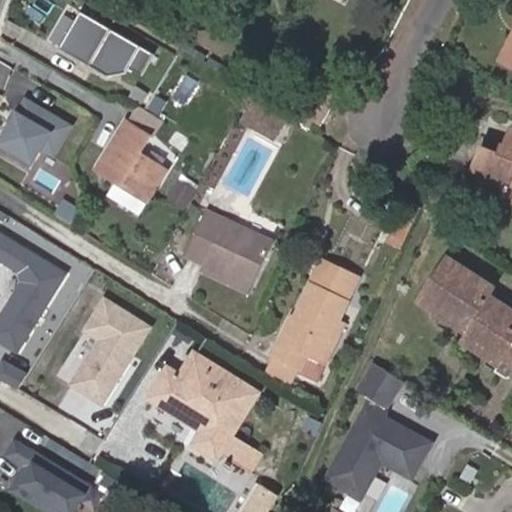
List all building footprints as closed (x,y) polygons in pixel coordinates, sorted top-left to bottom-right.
[(81,10),(59,47),(108,76),(125,73),(129,67),(142,74),(154,54),(81,10)] [(511,42),(502,62),(511,67),(511,42)] [(295,108),(324,122),(338,95),(352,81),(327,68),(318,85),(309,81),(295,108)] [(185,71),(168,98),(222,132),(230,121),(213,110),(223,95),(185,71)] [(270,98),(279,82),(260,71),(251,87),(270,98)] [(25,97),(0,138),(0,150),(29,167),(41,148),(53,155),(71,124),(25,97)] [(284,122),(254,104),(243,122),(274,140),(284,122)] [(150,137),(126,122),(97,169),(116,181),(108,195),(138,214),(146,200),(147,201),(167,170),(140,153),(150,137)] [(506,184),(500,199),(511,203),(511,131),(500,159),(480,151),(473,171),(480,174),(506,184)] [(506,184),(480,174),(474,188),(500,199),(506,184)] [(65,219),(76,226),(84,213),(73,206),(65,219)] [(271,243),(207,212),(187,256),(205,265),(202,271),(248,292),(271,243)] [(46,252),(53,239),(31,227),(24,239),(46,252)] [(66,274),(0,233),(0,261),(21,274),(22,289),(0,325),(0,343),(17,354),(66,274)] [(511,373),(511,310),(490,296),(495,289),(448,257),(418,301),(467,334),(462,341),(511,373)] [(297,318),(278,357),(299,367),(302,368),(308,355),(327,363),(345,325),(340,323),(359,280),(320,262),(312,280),(314,281),(297,318)] [(154,328),(105,298),(84,332),(97,340),(68,388),(104,410),(154,328)] [(278,357),(297,318),(292,315),(273,355),(278,357)] [(260,392),(196,354),(182,376),(169,368),(150,399),(203,431),(194,445),(219,461),(225,452),(252,470),(261,455),(233,438),(260,392)] [(291,383),(299,367),(278,357),(270,372),(291,383)] [(0,367),(0,375),(24,386),(31,369),(4,358),(0,367)] [(401,384),(375,366),(357,392),(384,410),(401,384)] [(363,414),(379,424),(382,419),(386,412),(370,402),(363,414)] [(379,424),(363,414),(323,478),(356,498),(379,462),(408,481),(429,448),(382,419),(379,424)] [(77,511),(94,485),(14,439),(4,456),(28,470),(15,492),(48,511),(77,511)] [(245,511),(267,511),(277,497),(261,487),(245,511)]
